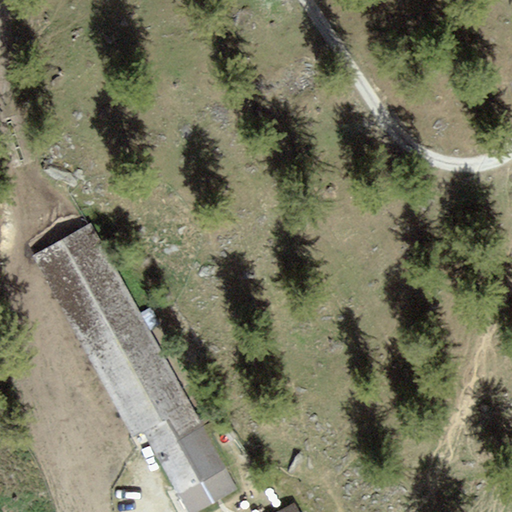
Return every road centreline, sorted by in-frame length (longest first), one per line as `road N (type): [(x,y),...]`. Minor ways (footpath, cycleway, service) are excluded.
road 1 (track): [(0,134),(11,280),(92,395),(143,511)]
road 2 (track): [(311,0),(405,141),(459,164),(511,152)]
